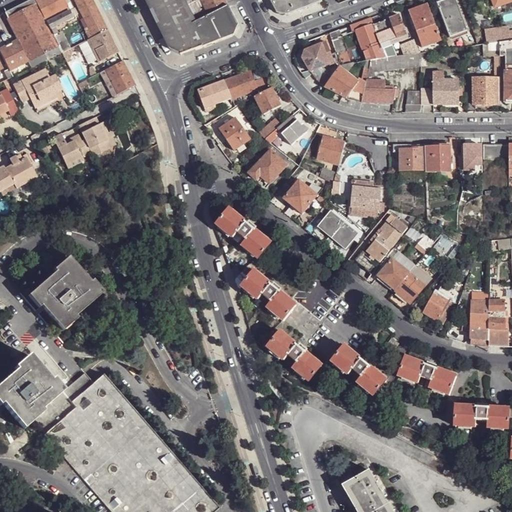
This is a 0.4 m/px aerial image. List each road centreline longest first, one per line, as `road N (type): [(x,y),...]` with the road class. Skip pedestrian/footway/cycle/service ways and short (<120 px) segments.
road 1 (residential): [(190,195),(239,189),(418,335),(511,360)]
road 2 (tertiary): [(283,511),(190,195)]
road 3 (residential): [(268,43),(307,99),(355,122),(511,127)]
road 4 (unknown): [(200,404),(173,423),(119,358),(56,357),(0,295)]
road 5 (residential): [(385,0),(268,43)]
